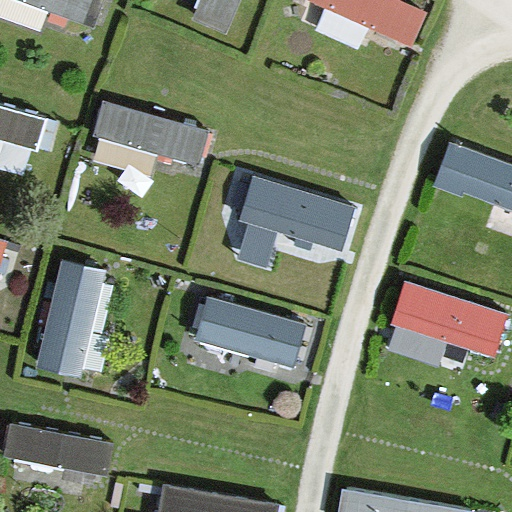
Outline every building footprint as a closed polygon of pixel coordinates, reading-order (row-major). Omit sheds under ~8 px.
[(103,0),(11,0),(88,34),(103,0)] [(228,44),(248,0),(202,0),(190,26),(228,44)] [(420,4),(410,0),(308,0),(403,42),(420,4)] [(55,117),(0,98),(0,142),(42,156),(55,117)] [(208,138),(100,103),(84,142),(194,177),(208,138)] [(511,157),(439,137),(427,169),(511,193),(511,157)] [(360,209),(253,174),(237,213),(347,249),(360,209)] [(15,258),(0,253),(0,297),(1,298),(15,258)] [(78,380),(113,273),(74,257),(38,366),(78,380)] [(509,308),(398,277),(386,308),(499,342),(509,308)] [(314,336),(206,300),(190,339),(300,375),(314,336)] [(117,449),(16,430),(10,460),(112,479),(117,449)] [(276,511),(278,507),(171,472),(155,511),(158,511),(276,511)] [(460,511),(462,507),(341,486),(335,511),(460,511)]
